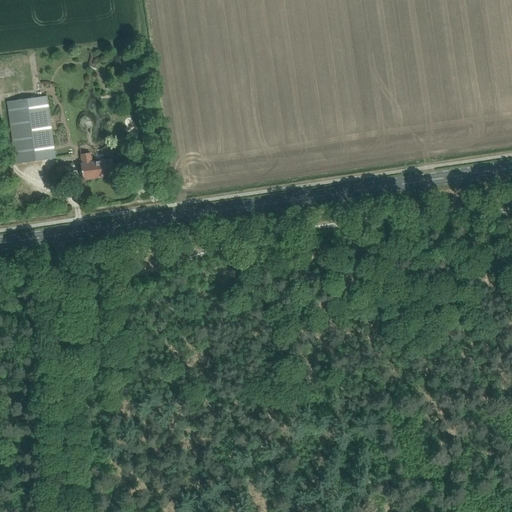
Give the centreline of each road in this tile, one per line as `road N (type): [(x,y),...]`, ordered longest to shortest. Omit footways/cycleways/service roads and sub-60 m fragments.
road 1 (primary): [(0,243),(511,167)]
road 2 (track): [(58,511),(62,234)]
